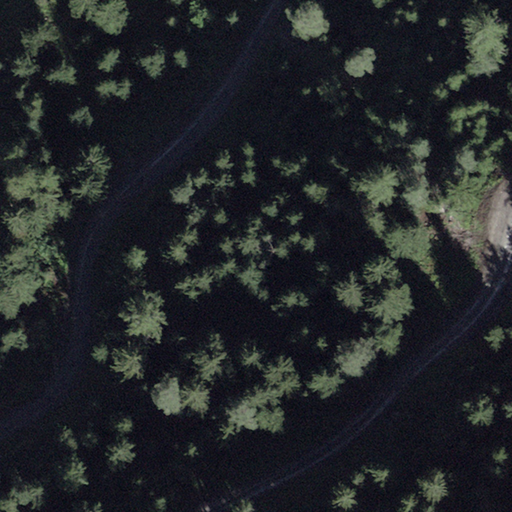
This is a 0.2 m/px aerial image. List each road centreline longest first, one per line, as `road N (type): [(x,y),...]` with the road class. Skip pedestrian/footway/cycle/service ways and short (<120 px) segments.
road 1 (track): [(0,428),(25,413),(73,347),(92,227),(185,140),(278,0)]
road 2 (track): [(511,246),(485,292),(357,429),(213,511)]
